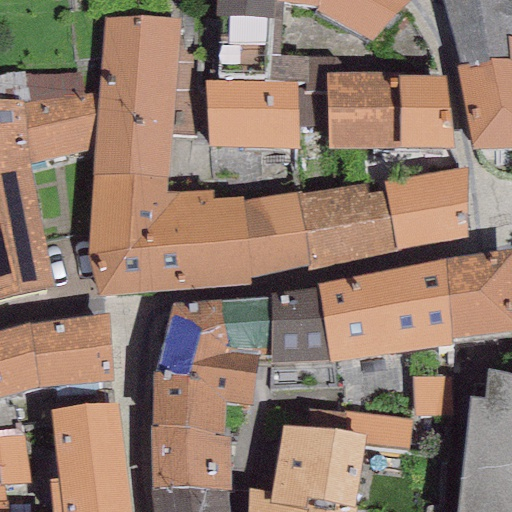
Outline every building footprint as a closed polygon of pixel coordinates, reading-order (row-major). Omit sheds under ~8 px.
[(275,12),(275,0),(217,0),(216,21),(204,20),(201,64),(218,64),(217,82),(269,83),(269,61),(278,61),(282,12),(275,12)] [(275,0),(275,12),(282,12),(316,13),(314,17),(372,49),(413,3),(410,0),(275,0)] [(440,0),(459,71),(509,68),(507,43),(507,41),(504,0),(440,0)] [(103,19),(98,81),(175,87),(180,25),(103,19)] [(278,61),(269,61),(269,83),(269,88),(295,88),(295,96),(325,96),(325,80),(325,61),(278,61)] [(459,71),(457,72),(473,157),(511,154),(511,67),(509,68),(459,71)] [(15,74),(21,105),(28,164),(29,171),(93,155),(97,98),(79,101),(76,75),(15,74)] [(402,79),(325,80),(325,96),(326,155),(447,153),(446,86),(402,86),(402,79)] [(175,87),(98,81),(97,98),(93,155),(91,180),(168,186),(175,87)] [(203,88),(203,153),(295,154),(295,96),(295,88),(269,88),(203,88)] [(295,161),(326,155),(325,96),(295,96),(295,154),(295,161)] [(21,105),(0,105),(0,306),(54,295),(29,171),(28,164),(21,105)] [(465,178),(386,186),(399,262),(467,250),(465,178)] [(205,205),(205,198),(168,197),(168,186),(91,180),(87,263),(97,303),(208,294),(205,205)] [(312,278),(399,262),(386,186),(296,197),(312,278)] [(242,202),(205,205),(208,294),(312,278),(296,197),(243,206),(242,202)] [(511,257),(443,266),(450,346),(511,339),(511,257)] [(443,266),(315,295),(329,373),(450,352),(450,346),(443,266)] [(329,373),(315,295),(274,301),(269,302),(269,363),(269,373),(273,372),(329,373)] [(269,363),(269,302),(172,312),(151,380),(150,436),(224,444),(223,411),(252,414),(256,363),(269,363)] [(107,321),(28,331),(37,394),(112,389),(107,321)] [(28,331),(0,338),(0,404),(37,394),(28,331)] [(511,511),(511,383),(485,379),(484,407),(468,406),(458,511),(511,511)] [(451,380),(411,380),(412,419),(451,418),(451,380)] [(129,511),(117,411),(51,419),(56,488),(48,489),(49,511),(129,511)] [(355,415),(352,442),(366,444),(365,450),(406,455),(411,423),(355,415)] [(27,511),(22,432),(0,434),(0,511),(27,511)] [(352,442),(280,433),(271,496),(252,494),(249,511),(356,511),(365,450),(366,444),(352,442)] [(224,444),(150,436),(152,496),(227,496),(230,497),(229,444),(224,444)] [(228,511),(227,496),(152,496),(153,511),(228,511)]
